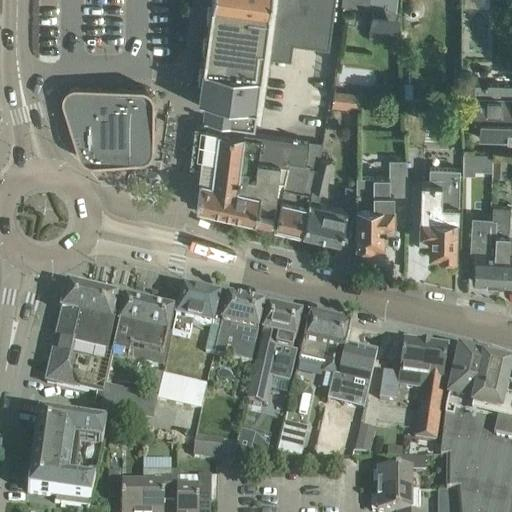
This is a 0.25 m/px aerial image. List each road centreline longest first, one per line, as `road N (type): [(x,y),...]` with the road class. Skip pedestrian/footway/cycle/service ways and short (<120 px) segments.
road 1 (secondary): [(511,328),(85,224)]
road 2 (secondary): [(37,177),(17,82),(16,0)]
road 3 (tertiary): [(0,430),(30,259)]
